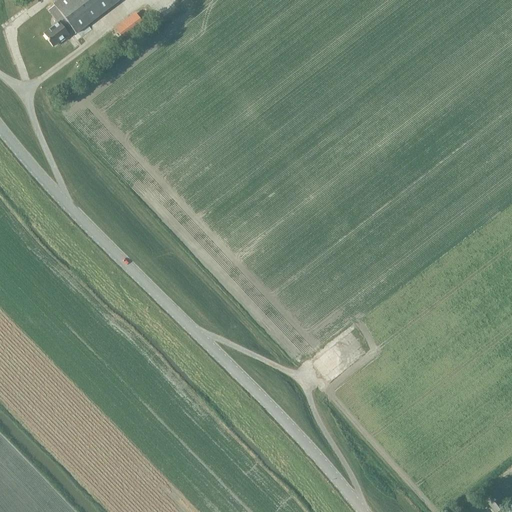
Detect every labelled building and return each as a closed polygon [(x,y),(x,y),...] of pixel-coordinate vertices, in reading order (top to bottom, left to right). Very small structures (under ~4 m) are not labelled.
[(75,34),(119,0),(58,0),(53,5),(54,6),(64,19),(75,34)] [(54,6),(48,11),(57,23),(59,22),(64,19),(54,6)] [(135,13),(114,28),(123,40),(144,24),(135,13)] [(57,23),(43,33),(52,46),(68,35),(59,22),(57,23)] [(497,511),(506,506),(495,493),(491,487),(482,494),(495,511),(497,511)]
